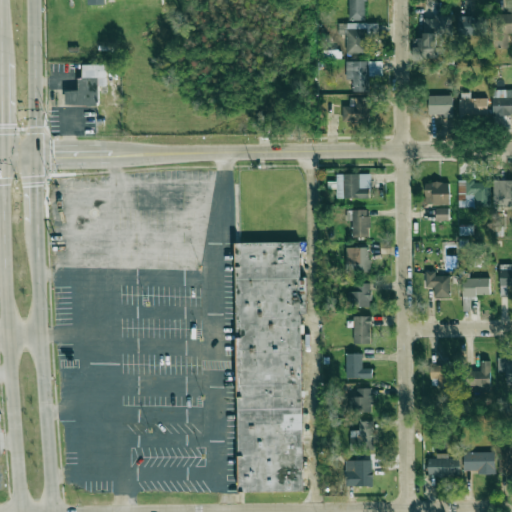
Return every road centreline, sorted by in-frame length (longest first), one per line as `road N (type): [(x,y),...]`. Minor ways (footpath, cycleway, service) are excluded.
road 1 (residential): [(408,509),(402,0)]
road 2 (residential): [(405,149),(39,157)]
road 3 (secondary): [(3,158),(19,511)]
road 4 (residential): [(227,511),(511,507)]
road 5 (secondary): [(52,511),(39,245)]
road 6 (secondary): [(39,157),(36,0)]
